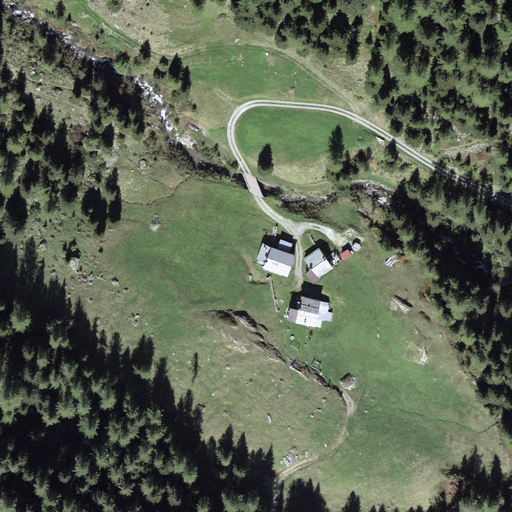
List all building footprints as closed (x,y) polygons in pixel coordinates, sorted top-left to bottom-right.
[(265,264),(268,247),(262,246),(259,263),(265,264)] [(296,256),(272,247),(263,269),(288,278),(296,256)] [(320,248),(304,259),(312,269),(319,278),(320,277),(334,268),(320,248)] [(306,274),(314,284),(322,278),(320,277),(319,278),(312,269),(306,274)] [(322,301),(302,296),(299,311),(296,322),(296,323),(315,328),(322,301)] [(296,322),(299,311),(291,309),(288,320),(296,322)]
